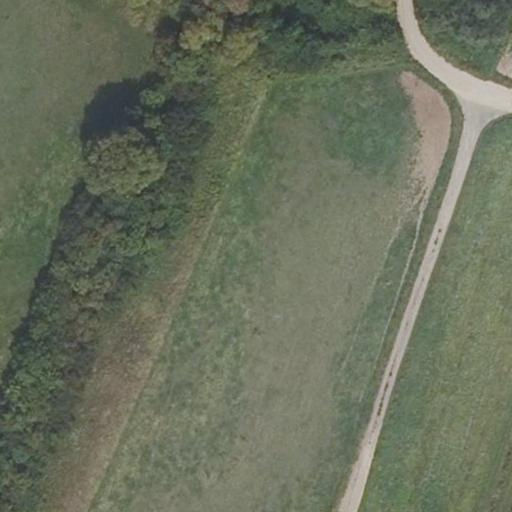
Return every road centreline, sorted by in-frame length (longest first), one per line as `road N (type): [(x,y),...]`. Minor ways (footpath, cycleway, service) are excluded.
road 1 (track): [(494,91),(356,511)]
road 2 (track): [(392,0),(379,22),(511,96)]
